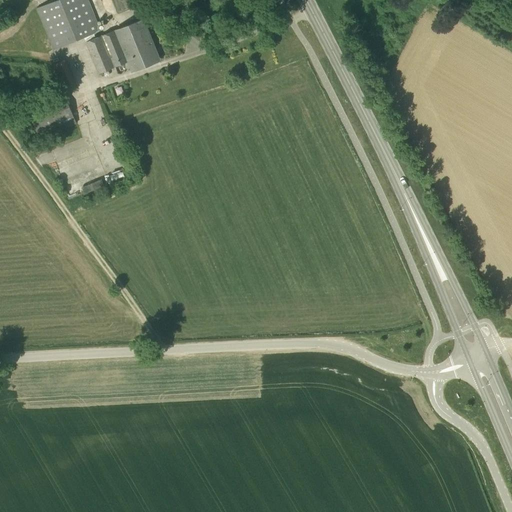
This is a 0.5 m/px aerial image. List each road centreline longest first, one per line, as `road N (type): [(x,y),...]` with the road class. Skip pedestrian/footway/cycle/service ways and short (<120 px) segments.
road 1 (unclassified): [(0,359),(319,342),(431,372)]
road 2 (primary): [(477,356),(306,0)]
road 3 (unclassified): [(431,372),(436,404),(481,443),(511,511)]
